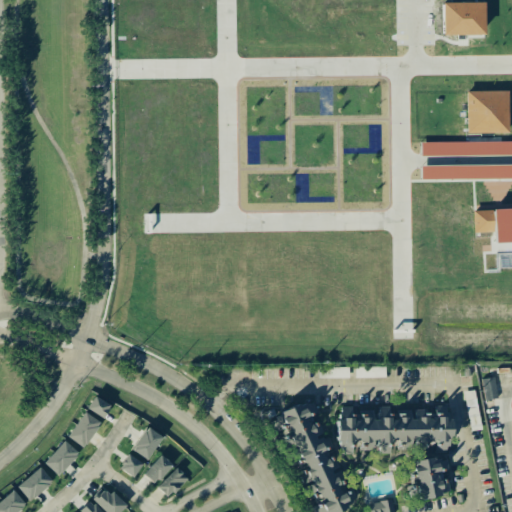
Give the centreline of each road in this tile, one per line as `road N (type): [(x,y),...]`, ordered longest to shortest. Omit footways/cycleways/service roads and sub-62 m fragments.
road 1 (tertiary): [(0,461),(45,419),(79,365),(106,283),(104,0)]
road 2 (tertiary): [(0,335),(161,403),(229,469),(255,511)]
road 3 (tertiary): [(212,407),(174,377),(0,308)]
road 4 (residential): [(44,511),(94,465),(126,415)]
road 5 (tertiary): [(283,511),(212,407)]
